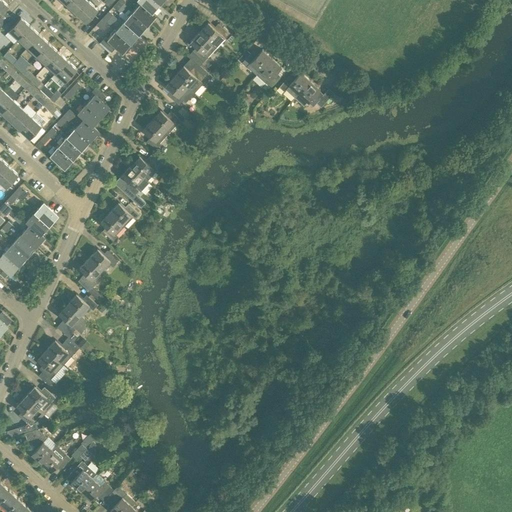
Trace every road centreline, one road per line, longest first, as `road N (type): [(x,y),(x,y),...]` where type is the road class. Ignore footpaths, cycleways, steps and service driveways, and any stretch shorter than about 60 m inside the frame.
road 1 (unclassified): [(254,511),(511,164)]
road 2 (primary): [(291,511),(424,365),(511,294)]
road 3 (residential): [(137,98),(27,0)]
road 4 (residential): [(336,72),(208,0)]
road 5 (residential): [(84,212),(137,98)]
